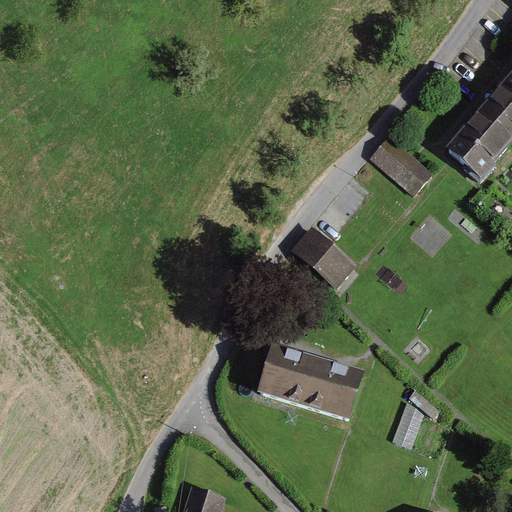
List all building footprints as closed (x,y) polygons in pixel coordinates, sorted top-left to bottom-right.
[(511,78),(499,93),(482,112),(511,138),(511,78)] [(464,133),(446,153),(477,180),(511,140),(511,138),(482,112),(464,133)] [(417,199),(436,176),(391,140),(372,164),(417,199)] [(309,235),(292,256),(334,292),(352,270),(309,235)] [(257,400),(305,413),(319,365),(270,352),(257,400)] [(361,376),(319,365),(305,413),(348,425),(361,376)] [(407,409),(398,444),(411,447),(420,413),(407,409)] [(219,511),(223,500),(193,490),(186,511),(219,511)]
